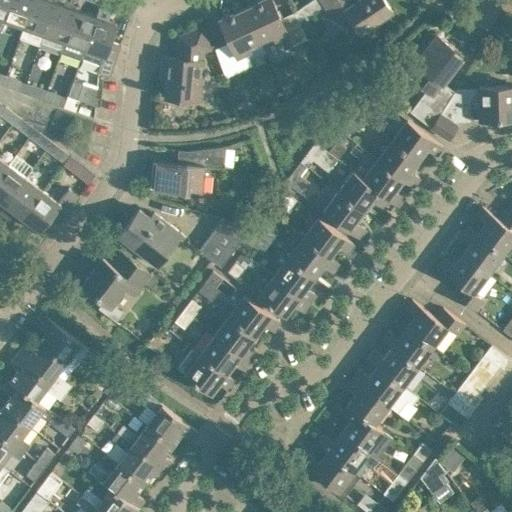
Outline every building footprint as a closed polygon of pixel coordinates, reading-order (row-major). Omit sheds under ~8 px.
[(0,0),(0,24),(1,25),(3,17),(9,0),(0,0)] [(9,0),(3,17),(23,24),(24,25),(32,0),(9,0)] [(40,44),(41,40),(55,1),(53,0),(32,0),(24,25),(23,24),(19,37),(40,44)] [(293,44),(308,37),(300,23),(294,11),(280,17),(272,0),(256,0),(257,1),(245,7),(261,39),(274,33),(276,38),(280,36),(283,44),(291,40),(293,44)] [(309,0),(294,11),(300,23),(318,11),(326,6),(334,0),(309,0)] [(334,0),(326,6),(318,11),(331,30),(351,17),(360,31),(392,10),(385,0),(334,0)] [(40,44),(60,51),(76,8),(55,1),(41,40),(40,44)] [(261,39),(245,7),(232,13),(232,12),(219,18),(230,41),(215,47),(224,65),(228,75),(252,63),(247,51),(251,49),(248,45),(261,39)] [(80,58),(80,56),(84,45),(85,46),(96,15),(76,8),(60,51),(80,58)] [(84,45),(80,56),(99,62),(97,70),(109,74),(120,43),(111,40),(117,23),(96,15),(85,46),(84,45)] [(203,47),(209,47),(201,27),(179,35),(177,57),(162,55),(162,61),(168,62),(165,96),(199,99),(201,79),(203,59),(202,59),(203,47)] [(405,73),(421,85),(425,88),(409,110),(431,126),(454,90),(443,81),(462,57),(451,49),(453,45),(436,32),(405,73)] [(21,80),(7,75),(4,83),(18,88),(21,80)] [(75,97),(81,82),(72,79),(67,94),(75,97)] [(456,87),(454,90),(431,126),(448,137),(457,124),(454,122),(456,117),(511,116),(511,83),(478,85),(478,87),(456,87)] [(29,91),(44,97),(47,89),(32,84),(29,91)] [(62,95),(47,89),(44,97),(59,103),(62,95)] [(366,100),(357,111),(367,119),(375,108),(366,100)] [(1,112),(13,121),(19,114),(6,105),(1,112)] [(358,130),(367,119),(357,111),(349,122),(358,130)] [(31,124),(19,114),(13,121),(26,131),(31,124)] [(407,118),(392,138),(418,157),(426,146),(436,154),(442,145),(407,118)] [(35,138),(48,147),(53,140),(41,131),(35,138)] [(418,157),(392,138),(378,157),(403,176),(403,177),(412,185),(419,176),(409,169),(418,157)] [(328,150),(327,151),(332,154),(332,153),(338,158),(346,147),(336,139),(328,150)] [(66,150),(53,140),(48,147),(60,157),(66,150)] [(314,140),(313,140),(299,160),(307,166),(313,156),(324,164),(332,154),(327,151),(328,150),(322,145),(314,140)] [(226,166),(226,165),(226,153),(226,144),(189,149),(188,161),(186,161),(186,163),(152,160),(150,186),(183,189),(183,191),(198,192),(202,193),(205,165),(226,166)] [(85,166),(70,154),(62,163),(78,175),(85,166)] [(362,177),(388,197),(397,204),(404,195),(394,188),(403,177),(403,176),(378,157),(363,177),(362,177)] [(307,166),(299,160),(284,180),(302,193),(310,182),(301,175),(307,166)] [(32,168),(30,167),(24,175),(8,163),(0,173),(0,199),(4,203),(5,203),(32,168)] [(94,173),(85,166),(78,175),(87,182),(94,173)] [(35,178),(33,170),(32,168),(5,203),(4,203),(0,208),(0,211),(9,218),(15,210),(22,216),(43,189),(33,182),(35,178)] [(388,197),(362,177),(363,177),(353,170),(338,190),(364,209),(372,198),(382,205),(388,197)] [(58,201),(43,189),(22,216),(40,230),(51,215),(59,221),(78,195),(68,187),(58,201)] [(355,220),(364,209),(338,190),(323,209),(358,236),(365,227),(355,220)] [(289,210),(297,200),(288,192),(280,203),(289,210)] [(485,221),(477,232),(502,251),(511,236),(511,200),(499,218),(482,205),(475,214),(485,221)] [(158,264),(182,233),(154,211),(150,216),(139,207),(118,234),(158,264)] [(318,215),(303,235),(329,254),(337,244),(347,251),(353,242),(318,215)] [(269,223),(260,216),(251,227),(260,234),(269,223)] [(221,265),(242,239),(220,222),(199,248),(221,265)] [(461,233),(470,240),(462,251),(488,270),(502,251),(477,232),(467,224),(461,233)] [(243,238),(252,245),(260,234),(251,227),(243,238)] [(332,270),(339,262),(329,254),(303,235),(288,255),(314,274),(322,263),(332,270)] [(125,286),(134,293),(144,281),(150,285),(156,277),(121,251),(112,263),(102,256),(81,283),(103,300),(98,307),(115,320),(116,320),(123,311),(112,303),(125,286)] [(472,291),(488,270),(462,251),(453,263),(444,256),(437,264),(461,282),(454,292),(475,308),(483,298),(472,291)] [(241,252),(227,269),(236,276),(244,266),(240,262),(243,260),(247,263),(250,259),(241,252)] [(315,293),(306,286),(314,274),(288,255),(273,274),(309,301),(315,293)] [(214,271),(205,281),(214,288),(223,278),(214,271)] [(302,310),(309,301),(273,274),(258,294),(284,314),(293,302),(302,310)] [(244,293),(229,313),(255,333),(263,322),(273,329),(279,320),(244,293)] [(177,305),(182,298),(177,295),(172,301),(177,305)] [(415,314),(406,325),(432,344),(447,325),(457,333),(465,323),(443,306),(436,316),(412,298),(405,306),(415,314)] [(201,306),(192,299),(184,310),(193,317),(201,306)] [(176,321),(185,328),(193,317),(184,310),(176,321)] [(229,313),(214,333),(249,360),(256,351),(246,344),(255,333),(229,313)] [(64,361),(72,366),(81,354),(89,360),(95,352),(45,314),(38,324),(46,330),(38,341),(65,360),(64,361)] [(511,320),(509,319),(502,328),(511,336),(511,320)] [(391,345),(392,344),(418,364),(432,344),(406,325),(398,336),(388,329),(382,338),(391,345)] [(156,333),(147,345),(157,352),(165,341),(156,333)] [(225,372),(225,371),(234,361),(243,368),(249,360),(214,333),(199,353),(225,372)] [(56,372),(64,361),(65,360),(38,341),(30,351),(22,345),(16,353),(65,391),(71,383),(56,372)] [(485,352),(501,364),(500,365),(503,367),(511,358),(491,343),(485,352)] [(377,363),(403,383),(418,364),(392,344),(391,345),(383,355),(374,348),(367,357),(376,364),(377,363)] [(225,371),(225,372),(199,353),(190,347),(176,366),(184,372),(210,392),(219,380),(228,387),(235,379),(225,371)] [(501,364),(485,352),(477,361),(494,374),(500,365),(501,364)] [(60,398),(67,403),(72,396),(65,391),(16,353),(9,362),(17,368),(10,378),(36,398),(45,387),(59,398),(60,398)] [(494,374),(477,361),(470,370),(487,383),(494,374)] [(412,402),(417,394),(403,383),(377,363),(376,364),(368,375),(359,368),(353,375),(389,402),(388,403),(398,411),(407,398),(412,402)] [(113,365),(107,373),(112,378),(115,380),(121,372),(113,365)] [(470,370),(463,380),(480,392),(487,383),(470,370)] [(101,380),(107,384),(112,378),(107,373),(101,380)] [(356,392),(348,402),(373,422),(388,403),(389,402),(353,375),(346,385),(356,392)] [(67,435),(73,426),(36,398),(10,378),(3,388),(11,394),(3,404),(29,424),(38,413),(67,435)] [(480,392),(463,380),(456,390),(475,405),(483,395),(480,392)] [(156,411),(147,423),(173,443),(181,432),(189,439),(197,429),(147,391),(139,386),(133,393),(156,411)] [(456,390),(448,400),(467,415),(475,405),(456,390)] [(459,426),(467,415),(448,400),(439,411),(459,426)] [(377,456),(392,436),(373,422),(348,402),(341,412),(350,419),(342,430),(377,456)] [(0,432),(23,450),(29,442),(20,436),(29,424),(3,404),(0,408),(0,432)] [(96,430),(103,420),(94,412),(86,421),(96,430)] [(123,423),(117,430),(167,468),(174,460),(165,453),(173,443),(147,423),(138,434),(123,423)] [(160,477),(167,468),(117,430),(111,438),(127,449),(118,461),(144,481),(152,471),(160,477)] [(327,450),(328,449),(354,469),(363,458),(372,465),(378,457),(377,456),(342,430),(334,441),(324,434),(317,442),(327,450)] [(0,462),(9,451),(18,458),(23,450),(0,432),(0,462)] [(421,441),(412,453),(422,460),(431,448),(421,441)] [(452,470),(465,453),(452,443),(439,459),(452,470)] [(46,446),(36,459),(44,465),(54,452),(46,446)] [(354,469),(328,449),(327,450),(319,460),(309,453),(302,462),(344,493),(360,474),(354,469)] [(422,460),(412,453),(398,472),(407,479),(422,460)] [(91,465),(94,461),(86,455),(79,463),(87,469),(91,465)] [(434,457),(420,475),(431,490),(447,478),(442,471),(444,469),(434,457)] [(34,479),(44,465),(36,459),(25,472),(34,479)] [(91,465),(87,469),(111,487),(138,507),(144,498),(136,492),(144,481),(118,461),(109,473),(94,461),(91,465)] [(0,479),(9,468),(0,462),(0,479)] [(61,479),(50,471),(36,490),(46,498),(61,479)] [(383,492),(392,499),(407,479),(398,472),(383,492)] [(102,498),(87,487),(81,494),(104,511),(133,511),(138,507),(111,487),(102,498)] [(36,490),(26,503),(38,511),(39,511),(49,500),(46,498),(36,490)] [(282,507),(278,511),(306,511),(280,492),(274,501),(282,507)] [(76,502),(89,511),(104,511),(81,494),(76,502)] [(490,511),(479,496),(470,502),(477,511),(490,511)] [(376,500),(368,511),(382,511),(386,507),(376,500)]
